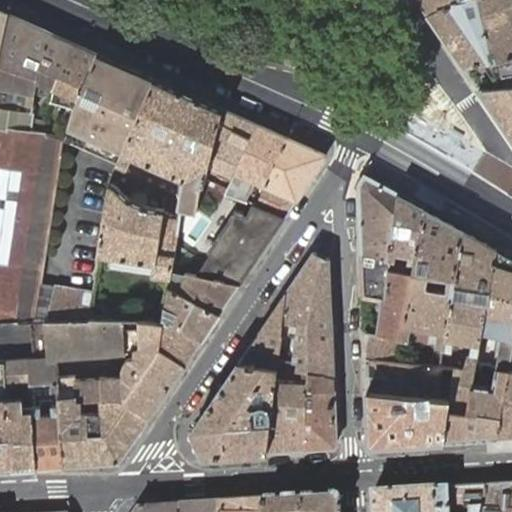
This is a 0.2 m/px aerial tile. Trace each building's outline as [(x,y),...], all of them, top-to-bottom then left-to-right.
[(421,0),(429,12),(455,0),(421,0)] [(455,0),(429,12),(465,65),(511,55),(511,24),(505,26),(497,0),(455,0)] [(0,51),(8,11),(0,7),(0,51)] [(23,18),(8,11),(0,51),(0,87),(10,90),(35,93),(37,79),(40,65),(47,48),(54,32),(23,18)] [(74,41),(54,32),(47,48),(40,65),(37,79),(55,88),(56,82),(74,41)] [(98,51),(74,41),(56,82),(55,88),(78,97),(98,51)] [(155,77),(98,51),(78,97),(73,107),(63,139),(117,163),(122,151),(135,122),(155,77)] [(511,55),(465,65),(480,87),(511,83),(511,55)] [(182,89),(155,77),(135,122),(122,151),(150,163),(164,169),(184,179),(179,206),(182,207),(196,209),(200,192),(202,183),(205,182),(210,161),(223,108),(196,95),(182,89)] [(511,83),(480,87),(511,135),(511,83)] [(0,320),(1,320),(19,320),(24,280),(25,278),(30,244),(37,201),(40,178),(48,134),(48,132),(42,132),(32,129),(34,118),(34,112),(32,112),(35,93),(10,90),(0,87),(0,320)] [(257,122),(223,108),(210,161),(223,167),(215,186),(205,182),(202,183),(200,192),(221,201),(225,190),(234,171),(243,150),(257,122)] [(45,120),(34,118),(32,129),(42,132),(45,120)] [(290,137),(257,122),(243,150),(234,171),(255,181),(266,186),(290,137)] [(326,153),(290,137),(266,186),(297,200),(326,158),(326,153)] [(234,171),(225,190),(246,200),(255,181),(234,171)] [(391,258),(399,193),(365,175),(359,183),(361,218),(362,252),(391,258)] [(130,199),(110,182),(104,219),(99,253),(100,253),(156,263),(154,273),(171,276),(172,269),(180,215),(166,210),(167,207),(147,205),(130,199)] [(297,200),(266,186),(258,205),(285,217),(297,200)] [(426,208),(399,193),(391,258),(400,260),(413,262),(416,263),(426,208)] [(212,253),(197,275),(240,285),(285,217),(258,205),(252,203),(248,215),(237,208),(209,250),(212,253)] [(439,331),(437,344),(445,345),(447,337),(463,229),(426,208),(416,263),(413,273),(402,337),(408,338),(410,338),(412,326),(439,331)] [(497,247),(463,229),(447,337),(445,345),(444,348),(452,349),(454,339),(472,342),(471,352),(466,369),(456,368),(451,398),(449,408),(467,411),(473,382),(475,370),(480,343),(482,330),(497,247)] [(511,255),(497,247),(482,330),(495,332),(503,334),(497,365),(510,368),(511,355),(511,255)] [(309,370),(334,374),(333,330),(330,257),(314,250),(288,288),(284,321),(280,358),(292,359),(298,360),(298,368),(309,370)] [(390,269),(391,258),(362,252),(363,288),(388,288),(390,269)] [(172,269),(171,276),(168,285),(220,313),(240,285),(197,275),(172,269)] [(413,273),(390,269),(388,288),(386,299),(383,299),(378,333),(402,337),(413,273)] [(44,282),(25,278),(24,280),(19,320),(36,321),(47,320),(79,319),(88,319),(93,289),(55,282),(55,283),(44,282)] [(220,313),(168,285),(164,318),(203,338),(220,313)] [(284,321),(288,288),(239,360),(278,366),(280,358),(284,321)] [(82,357),(139,352),(140,356),(138,356),(137,357),(135,357),(134,358),(133,359),(131,360),(131,361),(129,362),(129,363),(128,365),(128,366),(128,367),(128,369),(128,370),(129,372),(129,373),(130,374),(132,375),(123,375),(76,379),(77,400),(83,399),(100,398),(120,397),(149,417),(159,403),(185,364),(160,346),(163,322),(140,320),(91,318),(91,319),(88,319),(79,319),(82,357)] [(164,318),(163,322),(160,346),(185,364),(203,338),(164,318)] [(82,357),(79,319),(47,320),(50,358),(58,357),(58,359),(82,357)] [(19,320),(1,320),(5,361),(6,381),(7,385),(31,382),(59,380),(58,376),(59,376),(58,359),(58,357),(50,358),(47,320),(36,321),(19,320)] [(405,362),(408,338),(402,337),(378,333),(365,330),(367,358),(405,362)] [(278,366),(298,368),(298,360),(292,359),(280,358),(278,366)] [(442,367),(405,362),(367,358),(367,390),(451,398),(456,368),(442,367)] [(277,380),(278,366),(239,360),(193,428),(204,455),(267,450),(277,380)] [(8,397),(7,385),(6,381),(5,361),(0,361),(0,467),(12,467),(8,397)] [(449,408),(444,439),(497,436),(510,368),(497,365),(493,384),(481,383),(473,382),(467,411),(449,408)] [(511,368),(510,368),(497,436),(511,434),(511,368)] [(337,444),(334,374),(309,370),(308,381),(303,448),(334,445),(337,444)] [(475,370),(473,382),(481,383),(484,371),(475,370)] [(120,460),(149,417),(120,397),(100,398),(83,399),(77,400),(76,379),(75,375),(59,376),(58,376),(59,380),(60,406),(65,464),(120,460)] [(37,465),(65,464),(60,406),(40,408),(39,401),(42,396),(59,395),(59,380),(31,382),(33,409),(37,465)] [(267,450),(303,448),(308,381),(277,380),(267,450)] [(372,443),(444,439),(449,408),(451,398),(367,390),(369,442),(372,443)] [(37,465),(33,409),(24,410),(23,396),(8,397),(12,467),(37,465)] [(511,511),(511,485),(485,487),(480,511),(511,511)] [(434,511),(480,511),(485,487),(434,491),(434,511)] [(372,495),(372,511),(434,511),(434,491),(372,495)] [(333,497),(300,500),(299,511),(339,511),(339,503),(339,502),(339,501),(339,500),(338,500),(338,499),(337,499),(336,498),(335,498),(334,497),(333,497)] [(299,511),(300,500),(263,502),(262,511),(299,511)] [(262,511),(263,502),(222,504),(221,511),(262,511)]
